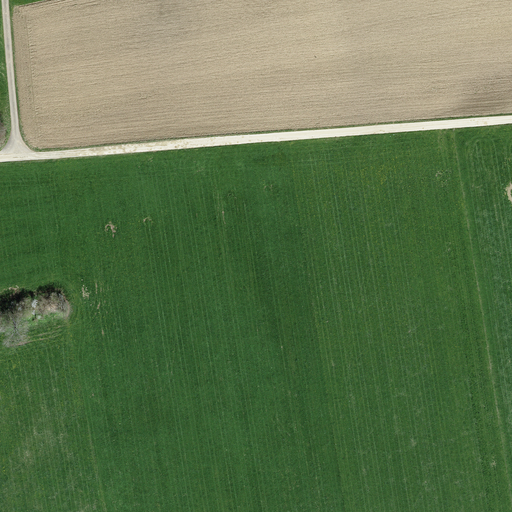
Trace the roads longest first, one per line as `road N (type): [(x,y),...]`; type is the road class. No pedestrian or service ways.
road 1 (track): [(511,119),(0,160)]
road 2 (track): [(20,159),(7,0)]
